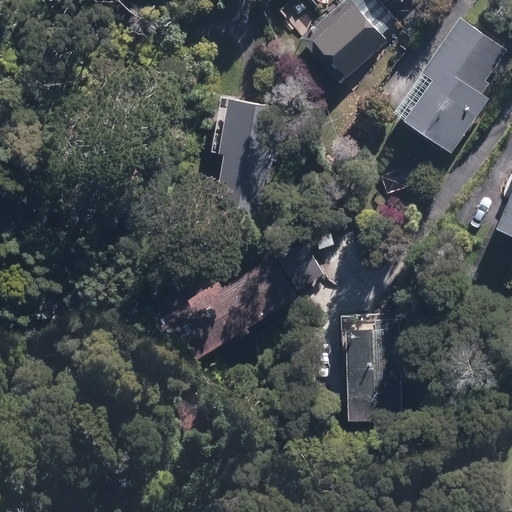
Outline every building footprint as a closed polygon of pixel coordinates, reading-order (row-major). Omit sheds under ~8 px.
[(402,23),(380,0),(344,0),(311,32),(349,73),(402,23)] [(508,48),(463,15),(395,107),(451,148),(495,89),(483,80),(508,48)] [(212,151),(223,151),(222,212),(276,213),(278,98),(214,96),(212,151)] [(511,194),(499,226),(511,231),(511,194)] [(270,253),(228,280),(205,245),(151,280),(174,315),(202,358),(297,296),(270,253)] [(404,317),(352,315),(348,415),(399,417),(404,317)]
